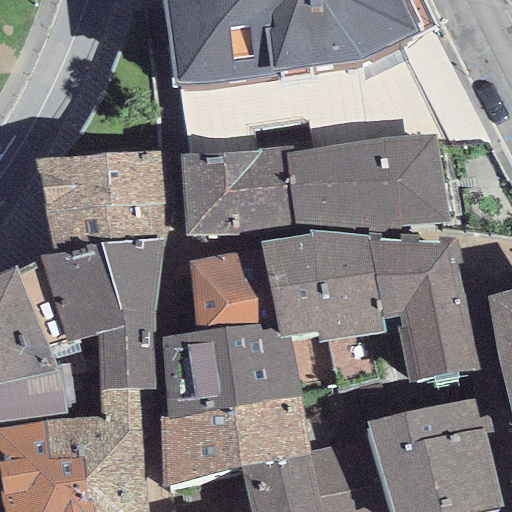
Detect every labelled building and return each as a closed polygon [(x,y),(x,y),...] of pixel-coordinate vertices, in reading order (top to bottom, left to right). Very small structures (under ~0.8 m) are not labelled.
[(158,0),(174,104),(275,93),(365,80),(419,54),(393,0),(158,0)] [(290,156),(179,171),(185,254),(304,252),(450,239),(437,144),(290,167),(290,156)] [(157,167),(32,181),(48,278),(167,251),(157,167)] [(154,326),(167,251),(48,278),(14,295),(45,369),(96,355),(102,433),(129,446),(141,446),(151,444),(151,402),(154,326)] [(308,258),(191,280),(195,348),(275,337),(277,341),(284,365),(293,363),(395,345),(409,402),(478,390),(450,259),(308,258)] [(0,301),(0,444),(65,434),(57,398),(45,369),(14,295),(0,301)] [(511,309),(484,317),(511,442),(511,309)] [(321,511),(302,410),(293,363),(284,365),(277,341),(165,356),(162,505),(239,488),(245,511),(321,511)] [(352,397),(302,410),(321,511),(501,511),(480,411),(364,439),(352,397)] [(0,511),(144,511),(141,446),(129,446),(102,433),(0,448),(0,511)]
